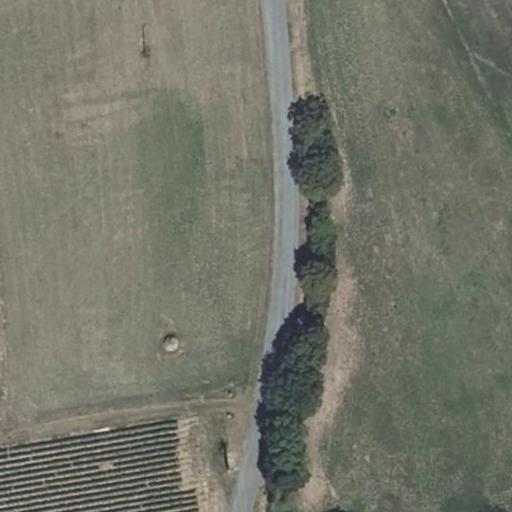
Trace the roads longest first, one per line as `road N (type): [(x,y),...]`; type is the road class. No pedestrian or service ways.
road 1 (unclassified): [(277,0),(283,240),(241,511)]
road 2 (track): [(0,436),(176,405),(264,400)]
